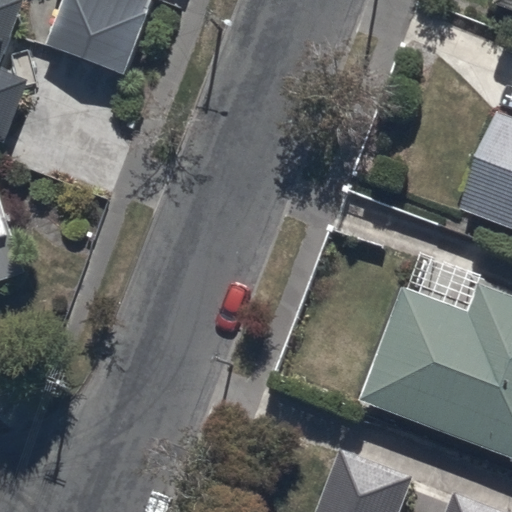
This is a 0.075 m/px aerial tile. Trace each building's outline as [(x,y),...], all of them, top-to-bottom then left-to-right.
[(0,0),(0,137),(11,142),(36,78),(9,67),(35,0),(0,0)] [(68,0),(52,43),(130,72),(156,0),(68,0)] [(511,114),(496,109),(460,206),(511,225),(511,114)] [(0,283),(33,271),(0,176),(0,283)] [(410,284),(366,398),(511,454),(511,291),(483,280),(472,308),(410,284)] [(348,448),(322,511),(511,511),(511,510),(459,490),(450,511),(405,511),(420,476),(348,448)]
